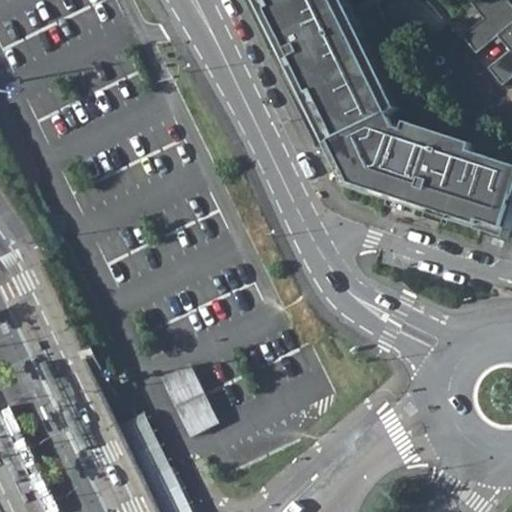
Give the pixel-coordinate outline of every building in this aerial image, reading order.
[(261,0),(353,187),(358,184),(379,191),(378,195),(484,229),(487,221),(511,229),(511,162),(479,152),(413,131),(404,128),(398,114),(342,0),(261,0)] [(342,0),(398,114),(406,109),(352,0),(342,0)] [(511,49),(511,52),(492,69),(506,86),(511,80),(511,0),(479,0),(475,4),(487,20),(466,37),(480,54),(501,36),(511,49)] [(413,131),(479,152),(481,144),(416,123),(413,131)] [(353,187),(378,195),(379,191),(358,184),(353,187)] [(484,229),(511,238),(511,234),(511,229),(487,221),(484,229)] [(49,362),(42,364),(85,451),(92,447),(49,362)] [(166,376),(195,435),(223,421),(195,362),(166,376)] [(25,480),(0,428),(0,445),(19,483),(25,480)]
